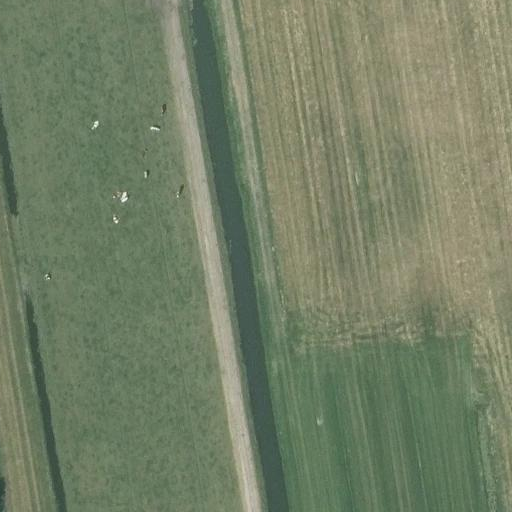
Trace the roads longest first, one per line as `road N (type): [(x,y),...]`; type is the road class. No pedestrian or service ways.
road 1 (track): [(165,0),(250,511)]
road 2 (track): [(455,0),(511,301)]
